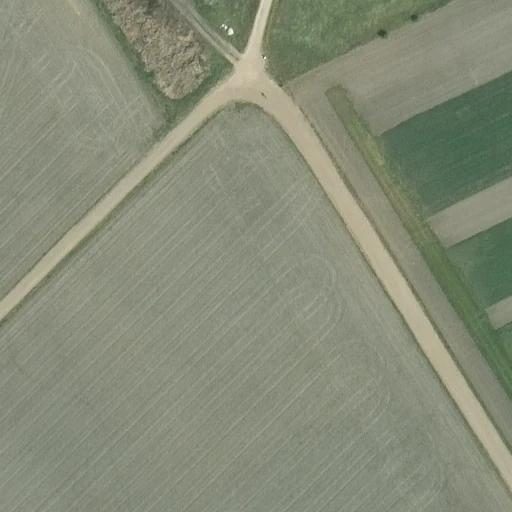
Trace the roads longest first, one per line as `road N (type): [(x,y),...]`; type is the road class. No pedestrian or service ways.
road 1 (track): [(251,64),(511,476)]
road 2 (track): [(0,309),(251,64)]
